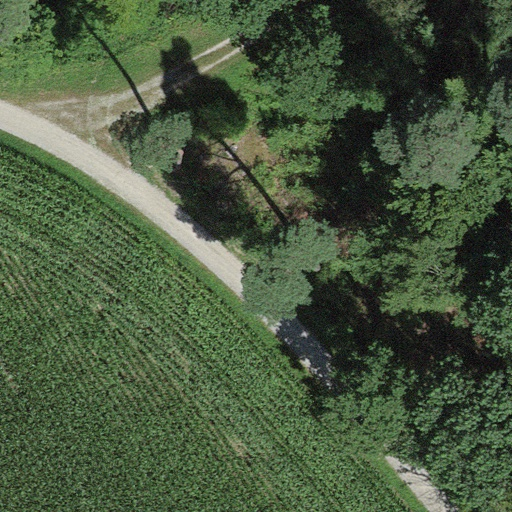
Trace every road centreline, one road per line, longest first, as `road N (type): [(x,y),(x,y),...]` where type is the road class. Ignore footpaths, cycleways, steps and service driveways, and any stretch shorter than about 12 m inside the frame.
road 1 (track): [(463,511),(223,255),(31,124),(0,112)]
road 2 (track): [(31,124),(192,89),(316,0)]
